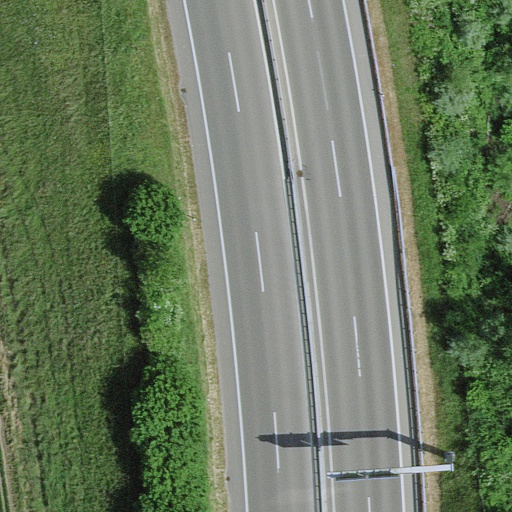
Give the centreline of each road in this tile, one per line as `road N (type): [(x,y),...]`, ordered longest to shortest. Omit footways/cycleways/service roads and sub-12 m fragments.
road 1 (trunk): [(217,0),(258,258),(278,511)]
road 2 (trunk): [(369,511),(357,332),(310,0)]
